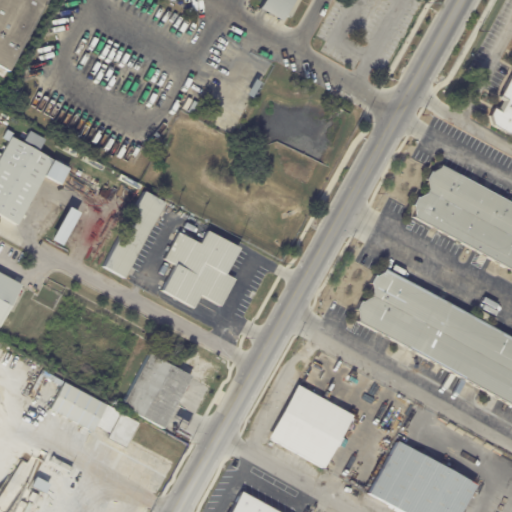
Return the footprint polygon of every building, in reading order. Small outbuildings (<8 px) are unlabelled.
[(0,0),(0,67),(5,70),(42,0),(0,0)] [(264,0),(261,6),(288,20),(299,0),(264,0)] [(511,134),(511,78),(489,121),(511,134)] [(258,84),(250,99),(244,96),(253,81),(258,84)] [(191,101),(185,111),(181,109),(187,99),(191,101)] [(204,100),(209,103),(206,110),(200,107),(204,100)] [(191,114),(191,115),(187,112),(193,102),(197,104),(191,114)] [(0,210),(19,221),(52,159),(11,135),(0,156),(0,210)] [(511,269),(511,203),(446,167),(432,171),(430,193),(418,201),(418,218),(511,269)] [(125,277),(165,206),(143,193),(103,266),(125,277)] [(76,213),(65,207),(48,240),(58,246),(76,213)] [(200,233),(198,237),(187,232),(189,228),(200,233)] [(221,310),(235,282),(226,277),(240,252),(207,234),(201,244),(181,235),(167,259),(174,265),(162,291),(193,308),(201,296),(221,310)] [(511,338),(389,271),(376,277),(376,296),(359,305),(361,321),(511,405),(511,338)] [(0,272),(0,320),(22,285),(0,272)] [(153,357),(190,377),(159,428),(120,407),(153,357)] [(40,402),(51,382),(55,384),(44,405),(40,402)] [(94,425),(90,432),(81,427),(80,429),(77,428),(79,426),(48,409),(63,382),(104,405),(94,425)] [(325,469),(354,416),(300,385),(271,436),(325,469)] [(120,412),(109,433),(95,425),(106,405),(120,412)] [(130,439),(125,449),(107,439),(120,413),(138,423),(130,439)] [(401,511),(373,496),(401,443),(477,485),(462,511),(401,511)] [(69,473),(48,461),(51,456),(53,457),(53,458),(71,469),(69,473)] [(34,480),(45,487),(42,491),(31,485),(34,480)] [(31,492),(38,497),(34,504),(27,500),(31,492)] [(228,511),(240,492),(277,511),(228,511)]
